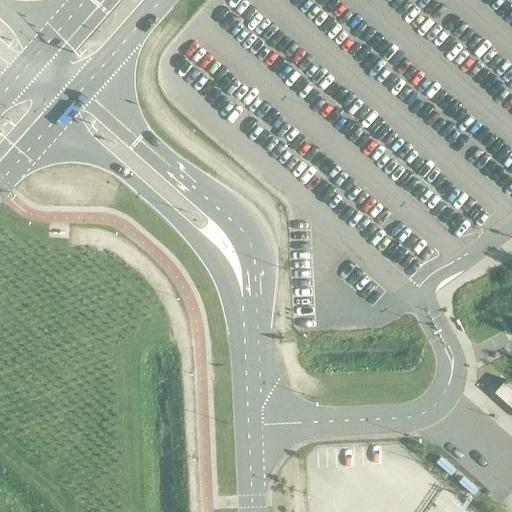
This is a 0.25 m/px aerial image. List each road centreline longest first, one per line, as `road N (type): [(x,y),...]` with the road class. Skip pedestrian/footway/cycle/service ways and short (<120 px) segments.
road 1 (tertiary): [(242,299),(253,264),(241,230),(81,91)]
road 2 (tertiary): [(57,117),(191,235),(242,299)]
road 3 (tertiary): [(253,511),(242,299)]
road 4 (tertiary): [(81,91),(161,0)]
